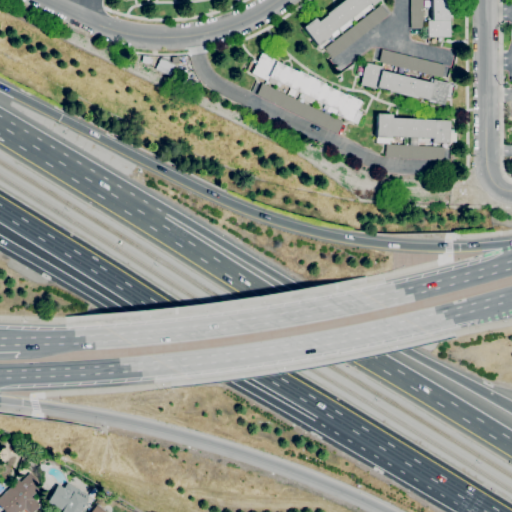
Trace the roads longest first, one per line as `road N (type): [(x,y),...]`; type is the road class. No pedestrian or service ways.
road 1 (motorway): [(511,443),(0,129)]
road 2 (motorway): [(511,410),(0,111)]
road 3 (motorway): [(0,210),(491,511)]
road 4 (motorway): [(0,241),(464,511)]
road 5 (motorway): [(511,248),(371,243),(280,222),(60,117)]
road 6 (motorway): [(0,399),(139,422),(248,453),(389,511)]
road 7 (primary): [(372,299),(118,336)]
road 8 (primary): [(162,364),(410,323)]
road 9 (residential): [(484,0),(488,176),(511,191)]
road 10 (primary): [(0,374),(162,364)]
road 11 (primary): [(511,263),(372,299)]
road 12 (residential): [(275,0),(192,34),(147,37)]
